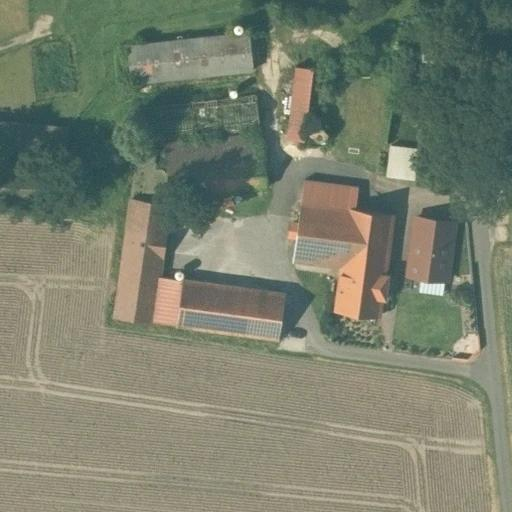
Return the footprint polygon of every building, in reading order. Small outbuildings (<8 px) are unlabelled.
[(248,32),(125,45),(130,83),(252,70),(248,32)] [(438,45),(422,44),(421,60),(437,61),(438,45)] [(312,68),(295,66),(286,139),(303,141),(312,68)] [(255,95),(137,108),(140,142),(163,139),(259,128),(255,95)] [(66,128),(0,122),(0,147),(63,153),(66,128)] [(320,132),(318,131),(315,131),(314,132),(313,134),(312,136),(312,137),(312,139),(313,140),(314,142),(316,142),(318,143),(320,142),(322,141),(323,140),(323,138),(324,137),(323,135),(323,134),(322,133),(320,132)] [(260,133),(178,142),(178,141),(163,142),(168,197),(265,185),(260,133)] [(163,139),(140,142),(130,198),(168,203),(168,197),(163,142),(163,139)] [(387,143),(385,176),(414,178),(416,145),(387,143)] [(59,177),(0,171),(0,199),(56,205),(59,177)] [(356,187),(304,180),(301,202),(353,209),(356,187)] [(168,203),(130,198),(113,316),(151,322),(151,320),(158,276),(161,255),(163,255),(166,234),(164,233),(168,203)] [(301,202),(300,202),(293,259),(340,265),(345,234),(388,240),(391,214),(353,209),(301,202)] [(452,222),(415,217),(407,274),(445,280),(452,222)] [(388,240),(345,234),(340,265),(334,310),(378,316),(388,240)] [(181,279),(158,276),(151,320),(175,324),(181,279)] [(284,293),(181,279),(175,324),(175,325),(277,339),(284,293)]
